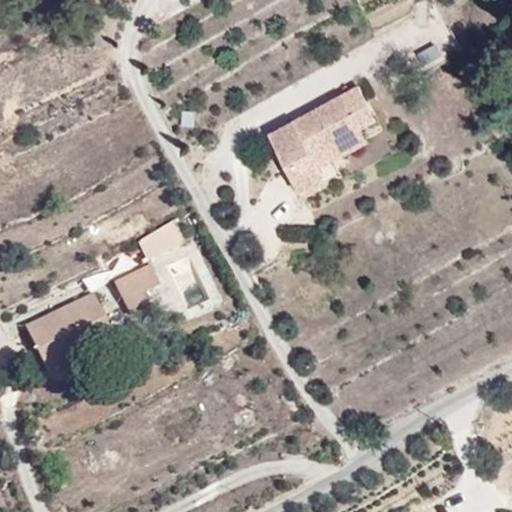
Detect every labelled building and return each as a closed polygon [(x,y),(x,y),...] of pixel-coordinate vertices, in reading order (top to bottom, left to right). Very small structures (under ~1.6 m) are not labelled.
[(356,41),(375,76),(389,68),(371,32),(356,41)] [(329,103),(375,76),(356,41),(306,68),(312,83),(292,96),(315,137),(339,122),(335,114),(329,103)] [(435,44),(419,52),(426,66),(442,57),(435,44)] [(284,80),(292,96),(312,83),(306,68),(284,80)] [(382,88),(375,76),(329,103),(335,114),(382,88)] [(149,217),(153,224),(167,219),(154,186),(146,190),(148,202),(122,211),(126,227),(149,217)] [(128,235),(153,224),(149,217),(126,227),(128,235)] [(70,286),(112,267),(95,223),(31,250),(51,295),(70,286)] [(176,226),(137,238),(146,267),(185,255),(176,226)] [(117,281),(112,267),(70,286),(77,298),(117,281)] [(128,317),(158,302),(143,272),(113,287),(128,317)] [(176,282),(184,308),(204,302),(196,276),(176,282)] [(98,299),(25,320),(43,385),(117,364),(98,299)] [(511,511),(506,498),(478,511),(469,511),(464,505),(449,511),(427,511),(425,509),(418,511),(511,511)]
